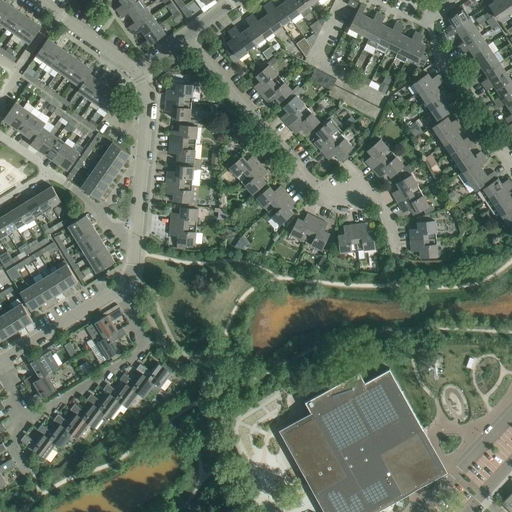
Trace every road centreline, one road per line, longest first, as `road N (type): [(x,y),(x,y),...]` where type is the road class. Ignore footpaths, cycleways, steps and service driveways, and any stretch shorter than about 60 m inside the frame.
road 1 (residential): [(395,248),(376,196),(332,198),(184,36)]
road 2 (residential): [(26,419),(139,352),(143,336),(115,291)]
road 3 (unclassified): [(429,4),(440,59),(511,168)]
road 4 (residential): [(136,72),(145,117),(133,236)]
road 5 (residential): [(511,414),(419,511)]
road 6 (residential): [(115,291),(2,359)]
